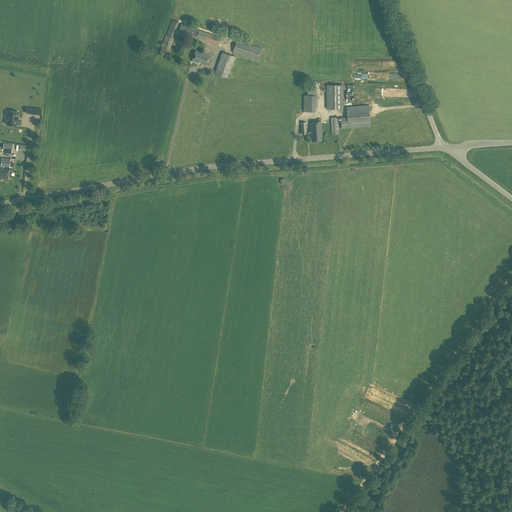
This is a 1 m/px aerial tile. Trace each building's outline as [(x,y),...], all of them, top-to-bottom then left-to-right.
[(170,52),(171,49),(170,48),(173,38),(172,38),(179,22),(173,20),(166,36),(161,49),(170,52)] [(221,46),(222,42),(220,41),(222,38),(181,24),(179,31),(196,37),(221,46)] [(257,61),(262,48),(237,39),(232,52),(257,61)] [(206,65),(209,55),(201,52),(202,52),(196,49),(192,61),(198,63),(198,62),(206,65)] [(227,78),(235,56),(222,52),(214,74),(227,78)] [(326,109),(343,109),(343,84),(326,85),(326,109)] [(316,95),(316,87),(307,87),(307,95),(304,95),(303,111),(315,112),(315,108),(318,108),(318,95),(316,95)] [(341,129),(371,126),(369,105),(346,107),(346,117),(340,117),(341,129)] [(18,112),(9,111),(8,116),(6,115),(6,119),(8,120),(7,124),(16,126),(17,120),(18,121),(18,117),(17,117),(18,112)] [(332,135),(339,134),(337,117),(330,118),(332,135)] [(322,136),(321,121),(310,122),(310,131),(307,131),(306,123),(300,123),(301,134),(307,134),(306,133),(310,133),(311,137),(312,137),(312,141),(321,141),(321,136),(322,136)] [(12,152),(13,144),(4,143),(3,151),(12,152)] [(12,168),(13,163),(10,162),(10,159),(1,158),(0,167),(0,166),(0,178),(8,179),(9,167),(12,168)]
